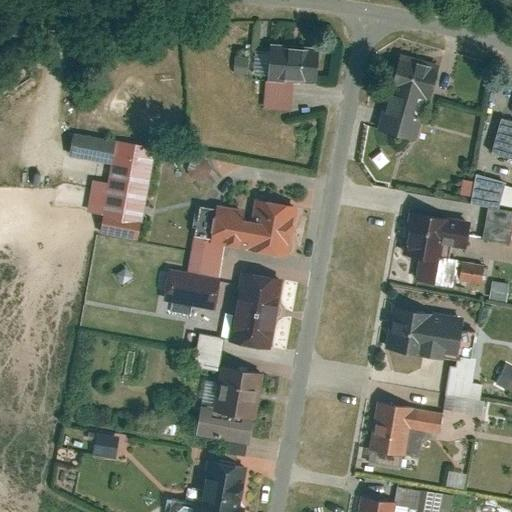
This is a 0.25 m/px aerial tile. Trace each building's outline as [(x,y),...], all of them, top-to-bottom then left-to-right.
[(266,48),(256,47),(254,72),(266,73),(264,109),(291,110),(293,79),(316,81),(318,47),(281,45),(281,41),(266,40),(266,48)] [(234,72),(249,73),(250,54),(235,53),(234,72)] [(396,53),(376,127),(417,138),(423,116),(411,113),(416,94),(427,97),(436,63),(396,53)] [(511,118),(500,115),(491,150),(511,155),(511,118)] [(99,232),(137,239),(153,143),(72,130),(68,154),(111,161),(108,180),(93,177),(87,210),(102,212),(99,232)] [(476,173),(474,179),(463,177),(460,193),(471,195),(470,200),(498,206),(498,203),(511,206),(511,185),(502,184),(503,179),(476,173)] [(198,201),(186,271),(219,276),(225,243),(288,254),(297,204),(252,197),(250,210),(198,201)] [(511,208),(487,205),(482,236),(511,240),(511,208)] [(409,211),(400,276),(459,285),(460,279),(482,282),(485,264),(459,260),(460,256),(438,253),(440,243),(465,247),(469,220),(409,211)] [(226,303),(221,333),(229,335),(228,339),(271,347),(283,276),(242,268),(240,282),(167,270),(162,298),(214,307),(216,301),(226,303)] [(492,278),(489,297),(508,300),(511,281),(492,278)] [(392,304),(385,345),(456,358),(455,364),(450,363),(446,391),(480,397),(483,383),(473,381),(478,356),(470,355),(475,328),(461,325),(462,317),(392,304)] [(191,365),(216,370),(222,337),(196,332),(191,365)] [(203,378),(194,433),(246,442),(251,417),(255,418),(263,371),(220,364),(217,381),(203,378)] [(445,393),(443,408),(482,415),(484,400),(445,393)] [(376,401),(368,448),(406,453),(410,427),(440,432),(443,411),(376,401)] [(95,438),(92,454),(116,457),(120,431),(90,426),(89,437),(95,438)] [(243,511),(244,505),(237,504),(244,464),(236,463),(238,450),(207,445),(200,486),(188,484),(185,499),(169,497),(166,511),(243,511)] [(60,446),(57,464),(80,467),(83,450),(60,446)] [(447,468),(444,484),(464,487),(466,471),(447,468)] [(421,487),(416,511),(439,511),(441,506),(449,507),(452,493),(421,487)] [(360,495),(357,511),(402,511),(394,511),(395,501),(360,495)]
